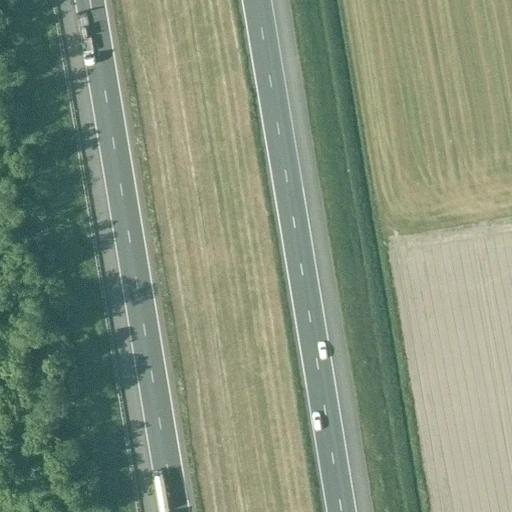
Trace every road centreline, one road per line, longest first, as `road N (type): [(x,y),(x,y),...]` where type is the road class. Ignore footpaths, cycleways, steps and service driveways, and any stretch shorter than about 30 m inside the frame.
road 1 (motorway): [(88,0),(172,511)]
road 2 (motorway): [(339,511),(255,0)]
